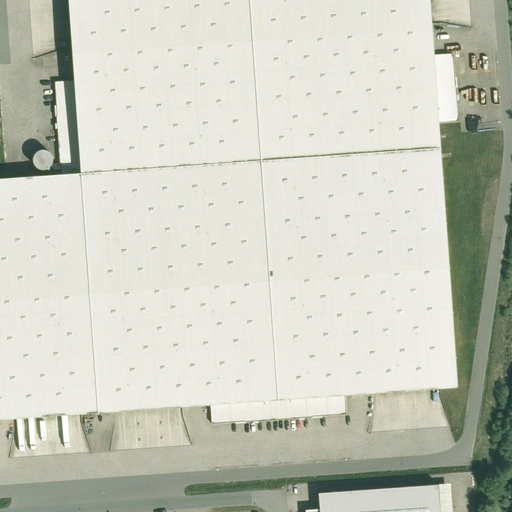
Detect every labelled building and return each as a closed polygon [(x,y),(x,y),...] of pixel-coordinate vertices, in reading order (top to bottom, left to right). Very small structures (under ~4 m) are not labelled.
[(434,0),(70,0),(76,81),(82,171),(62,173),(0,176),(0,419),(211,407),(345,398),(460,390),(443,121),(438,54),(434,0)] [(452,53),(438,54),(443,121),(456,120),(452,53)] [(82,171),(76,81),(55,82),(62,173),(82,171)] [(47,166),(50,164),(52,162),(53,159),(53,156),(52,153),(50,150),(48,148),(45,148),(41,148),(38,149),(36,152),(35,154),(34,157),(35,160),(36,163),(39,165),(41,166),(44,166),(47,166)] [(345,398),(211,407),(212,424),(346,416),(345,398)] [(441,511),(439,485),(320,493),(321,509),(308,509),(308,511),(441,511)]
